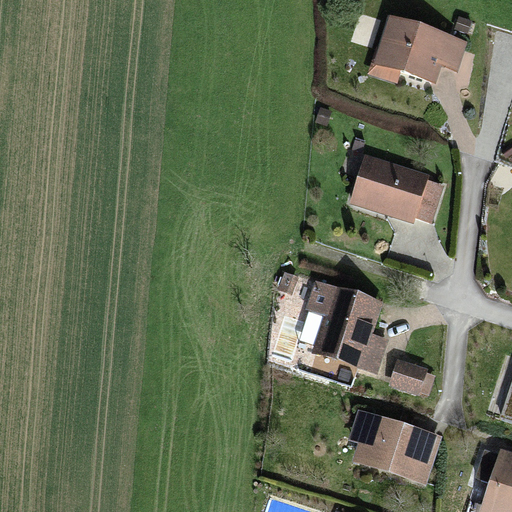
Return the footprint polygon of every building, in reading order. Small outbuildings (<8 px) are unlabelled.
[(457,47),(390,25),(376,68),(433,87),(439,70),(448,73),(457,47)] [(440,189),(364,162),(351,199),(427,226),(440,189)] [(362,369),(384,306),(309,281),(299,308),(315,313),(303,348),(362,369)] [(428,370),(398,361),(391,386),(421,395),(428,370)] [(511,386),(502,416),(511,419),(511,386)] [(428,486),(442,438),(359,412),(350,441),(362,445),(356,464),(428,486)] [(511,511),(511,459),(496,455),(478,511),(511,511)]
